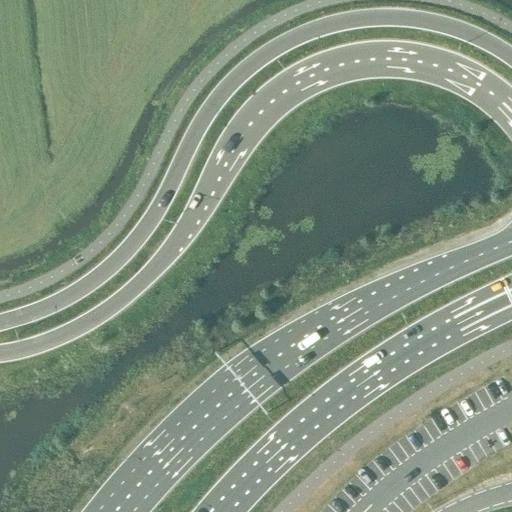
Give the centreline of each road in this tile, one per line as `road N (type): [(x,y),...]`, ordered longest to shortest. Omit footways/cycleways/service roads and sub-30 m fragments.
road 1 (tertiary): [(511,58),(430,21),(374,18),(276,48),(233,80),(199,126),(165,199),(127,250),(68,297),(0,324)]
road 2 (tertiary): [(0,352),(41,346),(134,290),(210,199),(239,138),(297,83),(343,64),(433,65),(479,84),(511,114)]
road 3 (primary): [(511,240),(335,322),(265,367),(116,511)]
road 4 (primary): [(218,511),(278,446),(349,388),(417,342),(511,295)]
